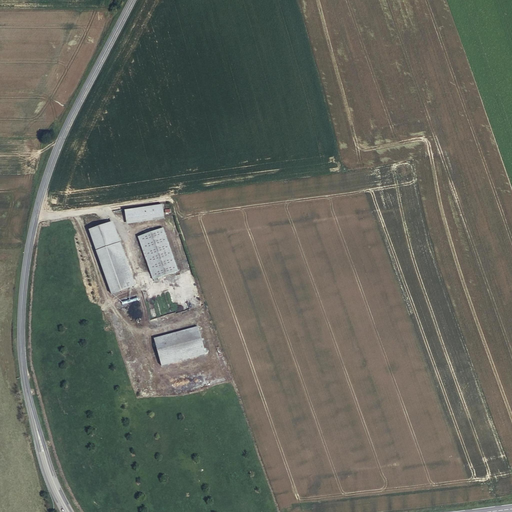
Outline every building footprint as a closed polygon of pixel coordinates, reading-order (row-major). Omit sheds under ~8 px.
[(163,205),(125,210),(127,224),(165,219),(163,205)] [(179,222),(138,229),(140,239),(180,232),(179,222)] [(101,248),(123,312),(144,305),(148,304),(126,239),(122,241),(101,248)] [(194,288),(179,245),(153,254),(167,297),(168,297),(171,296),(194,288)] [(214,345),(170,357),(177,384),(221,372),(214,345)]
